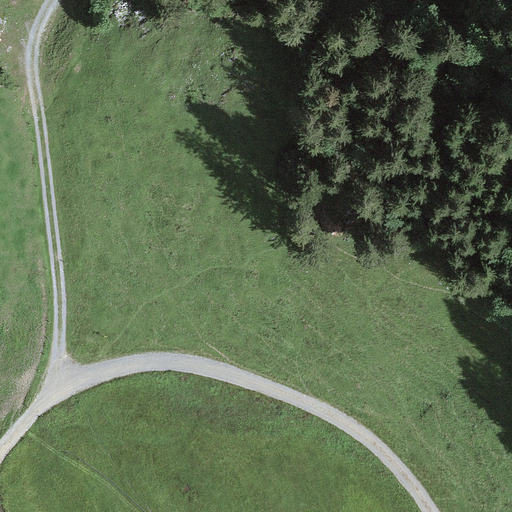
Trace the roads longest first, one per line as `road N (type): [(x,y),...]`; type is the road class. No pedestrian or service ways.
road 1 (track): [(55,0),(36,51),(59,323),(47,396)]
road 2 (track): [(436,511),(348,418),(231,367),(165,356),(109,364)]
